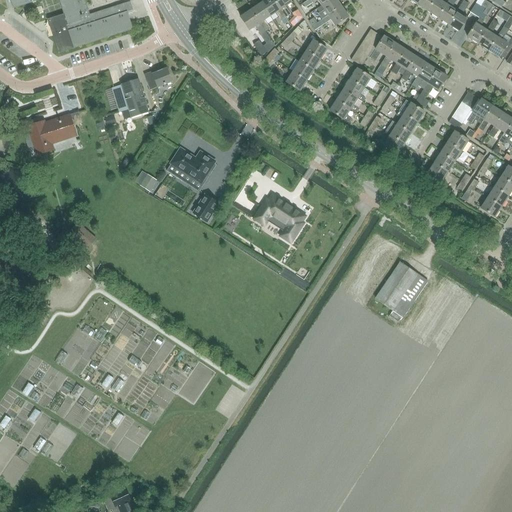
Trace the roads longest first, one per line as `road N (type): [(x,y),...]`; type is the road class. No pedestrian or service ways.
road 1 (tertiary): [(494,263),(263,112),(180,26)]
road 2 (residential): [(0,72),(31,86),(148,48),(180,26)]
